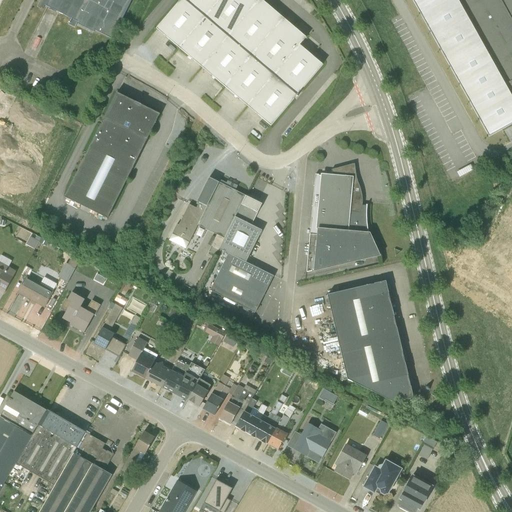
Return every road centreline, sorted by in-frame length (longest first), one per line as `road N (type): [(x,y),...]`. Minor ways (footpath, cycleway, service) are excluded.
road 1 (secondary): [(501,499),(455,391),(387,118)]
road 2 (unknown): [(131,68),(112,78),(56,187),(57,202),(93,220),(114,214),(173,91)]
road 3 (unclassified): [(131,68),(192,102),(264,162),(282,161),(327,128)]
road 4 (unclassified): [(0,327),(181,426)]
road 5 (unclassified): [(181,426),(337,511)]
